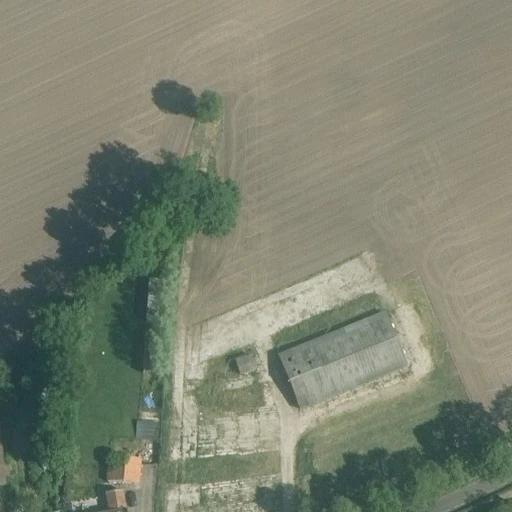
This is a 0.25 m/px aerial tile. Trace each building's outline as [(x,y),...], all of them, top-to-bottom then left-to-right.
[(326,337),(278,357),(299,410),(405,367),(384,314),(326,337)] [(253,356),(234,360),(238,376),(256,372),(253,356)] [(171,423),(172,446),(219,444),(218,420),(171,423)] [(109,457),(106,482),(137,485),(139,460),(109,457)] [(107,511),(125,511),(122,491),(104,494),(107,511)] [(174,497),(173,511),(198,511),(199,497),(174,497)]
